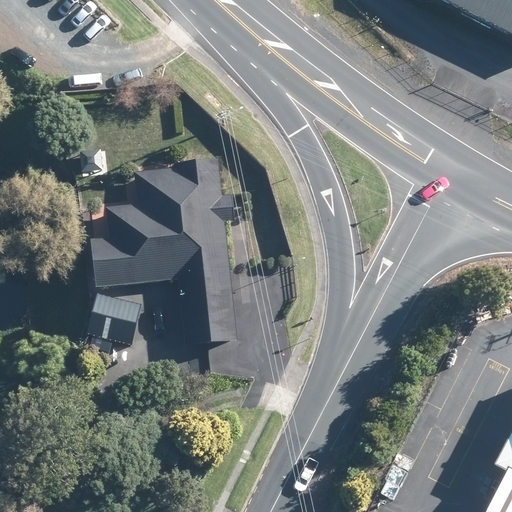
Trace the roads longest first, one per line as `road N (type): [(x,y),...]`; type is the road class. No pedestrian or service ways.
road 1 (unclassified): [(342,378),(346,269),(334,207),(241,20)]
road 2 (secondary): [(446,175),(368,128),(241,20)]
road 3 (unclassified): [(342,378),(446,175)]
road 4 (unclassified): [(273,511),(342,378)]
